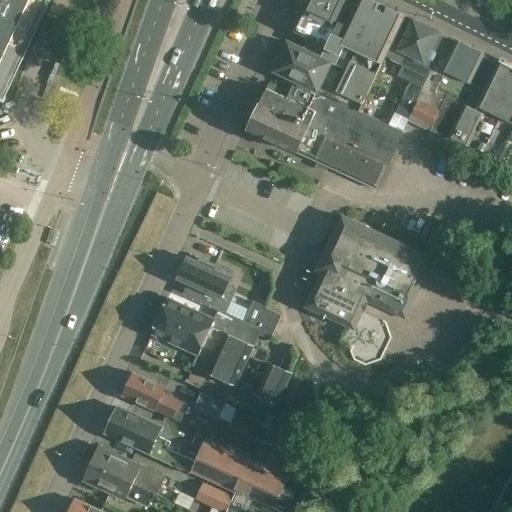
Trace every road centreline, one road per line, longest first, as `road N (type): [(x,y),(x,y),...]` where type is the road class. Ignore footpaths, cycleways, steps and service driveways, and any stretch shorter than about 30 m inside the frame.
road 1 (unclassified): [(43,511),(194,180)]
road 2 (primary): [(0,474),(77,283)]
road 3 (primary): [(169,0),(107,178)]
road 4 (unclassified): [(194,180),(270,15)]
road 5 (unclassified): [(126,0),(64,168)]
road 6 (unclassified): [(0,321),(64,168)]
road 7 (primary): [(142,147),(206,0)]
road 8 (primary): [(77,283),(97,258),(142,147)]
